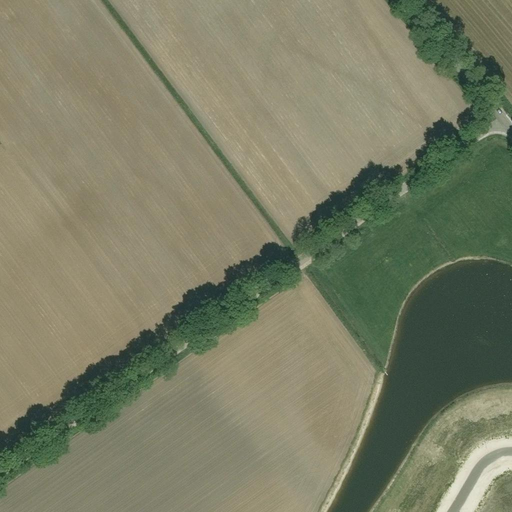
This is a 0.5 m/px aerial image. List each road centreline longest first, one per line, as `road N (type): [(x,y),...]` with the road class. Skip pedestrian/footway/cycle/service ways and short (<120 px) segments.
road 1 (unclassified): [(0,473),(302,259)]
road 2 (residential): [(302,259),(330,310),(285,441),(246,511)]
road 3 (unclassified): [(302,259),(501,118)]
road 4 (residential): [(0,299),(182,171)]
road 5 (residential): [(292,91),(355,177),(354,190),(298,230),(294,245),(302,259)]
road 6 (residential): [(83,0),(191,33),(283,82)]
road 7 (residential): [(0,111),(110,132),(182,171)]
road 8 (residential): [(326,29),(365,20),(393,29),(473,119)]
road 9 (tertiary): [(501,118),(400,0)]
road 10 (residential): [(182,171),(292,91)]
road 11 (residential): [(211,511),(134,405)]
